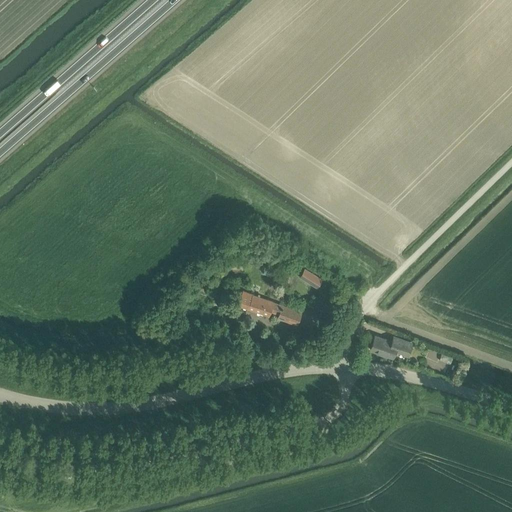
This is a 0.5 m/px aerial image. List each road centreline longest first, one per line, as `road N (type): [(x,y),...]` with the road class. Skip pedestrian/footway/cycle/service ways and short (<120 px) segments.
road 1 (unclassified): [(0,458),(126,468),(308,425),(335,414),(350,368)]
road 2 (unclassified): [(350,368),(247,379),(107,409),(0,395)]
road 3 (unclassified): [(350,368),(355,321),(511,165)]
road 4 (trunk): [(0,154),(179,0)]
road 5 (trunk): [(157,0),(0,135)]
road 6 (unclassified): [(511,404),(402,373),(350,368)]
